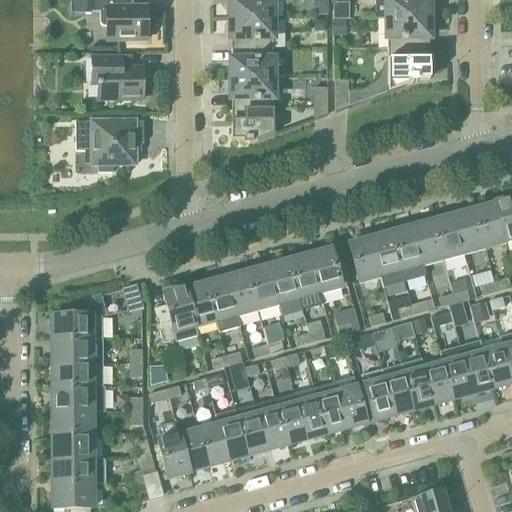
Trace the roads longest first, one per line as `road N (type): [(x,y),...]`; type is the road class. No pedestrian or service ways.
road 1 (residential): [(180,227),(474,146)]
road 2 (residential): [(217,511),(458,444)]
road 3 (residential): [(6,511),(5,268)]
road 4 (residential): [(181,0),(180,227)]
road 5 (residential): [(5,268),(180,227)]
road 6 (residential): [(474,146),(474,0)]
